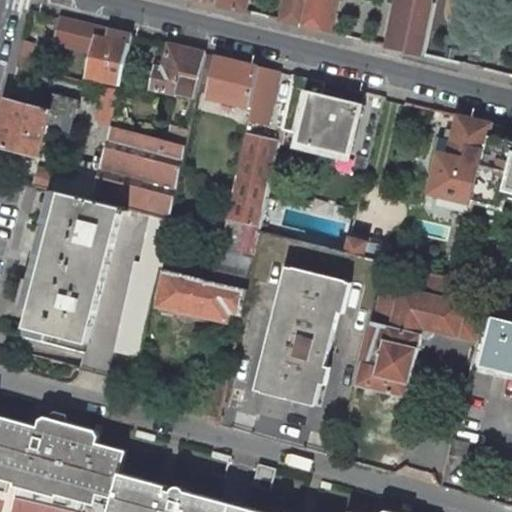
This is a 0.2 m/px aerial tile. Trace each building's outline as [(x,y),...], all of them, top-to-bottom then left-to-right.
[(218,0),(217,5),(247,13),(249,0),(218,0)] [(307,0),(286,0),(282,21),(302,26),(307,0)] [(307,0),(302,26),(325,32),(331,0),(307,0)] [(399,0),(390,47),(424,56),(436,0),(399,0)] [(92,54),(97,35),(99,25),(61,16),(60,18),(54,45),(92,54)] [(109,28),(107,37),(131,43),(133,36),(133,33),(109,28)] [(107,37),(97,35),(92,54),(91,60),(87,80),(120,87),(124,73),(131,43),(107,37)] [(18,63),(39,69),(42,57),(33,55),(35,44),(24,41),(18,63)] [(205,53),(169,45),(163,69),(157,68),(152,88),(188,97),(196,99),(197,91),(205,53)] [(218,57),(205,53),(197,91),(211,94),(218,57)] [(259,67),(218,57),(211,94),(210,99),(249,108),(259,67)] [(278,71),(259,67),(249,108),(252,108),(249,119),(267,123),(278,71)] [(325,83),(294,75),(282,128),(301,133),(299,141),(350,154),(363,104),(323,94),(325,83)] [(120,92),(106,89),(98,118),(101,124),(101,125),(111,128),(103,158),(96,156),(93,165),(80,162),(86,136),(70,132),(69,137),(60,174),(57,191),(61,192),(125,209),(152,216),(170,221),(186,145),(169,141),(113,127),(120,93),(120,92)] [(79,101),(54,94),(50,109),(53,109),(47,131),(69,137),(70,132),(79,101)] [(50,109),(9,98),(0,130),(0,144),(40,155),(47,131),(53,109),(50,109)] [(492,123),(459,115),(449,157),(442,155),(434,191),(465,199),(473,201),(482,165),(489,135),(492,123)] [(189,129),(173,125),(169,141),(186,145),(189,129)] [(249,135),(246,134),(227,218),(255,224),(261,225),(267,198),(276,157),(279,142),(277,141),(249,135)] [(511,141),(489,135),(482,165),(473,201),(503,209),(506,196),(511,197),(511,141)] [(60,174),(42,170),(39,170),(35,185),(37,186),(57,191),(60,174)] [(125,209),(61,192),(61,193),(27,327),(90,344),(124,212),(125,209)] [(136,262),(116,353),(136,356),(140,357),(154,294),(159,270),(161,263),(166,265),(169,253),(169,251),(176,222),(175,222),(170,221),(152,216),(150,222),(141,264),(136,262)] [(368,242),(351,237),(347,253),(364,257),(368,242)] [(368,242),(364,257),(384,262),(388,246),(368,242)] [(169,266),(213,283),(217,264),(169,251),(169,253),(166,265),(169,266)] [(223,253),(220,252),(217,264),(213,283),(247,289),(254,260),(249,258),(223,253)] [(213,283),(169,266),(160,302),(185,308),(184,309),(184,311),(185,315),(188,318),(190,319),(193,320),(196,319),(198,318),(201,316),(202,314),(202,312),(228,318),(231,309),(243,311),(247,289),(213,283)] [(347,282),(286,267),(256,392),(317,406),(347,282)] [(383,281),(373,323),(423,335),(424,330),(478,343),(487,307),(470,303),(474,285),(455,281),(443,278),(425,273),(420,290),(383,281)] [(511,321),(494,317),(482,365),(511,372),(511,321)] [(423,335),(373,323),(358,385),(407,397),(423,335)] [(230,374),(213,369),(203,410),(221,415),(230,374)] [(96,504),(98,501),(113,505),(115,498),(122,471),(128,450),(99,442),(101,435),(98,429),(68,421),(70,413),(58,410),(54,412),(53,417),(47,416),(40,419),(38,426),(0,414),(0,477),(15,482),(14,484),(58,497),(57,501),(69,505),(73,503),(74,498),(96,504)] [(470,443),(454,439),(450,453),(467,457),(470,443)] [(213,456),(231,461),(233,456),(214,450),(213,456)] [(254,485),(272,491),(278,468),(260,463),(254,485)] [(110,511),(231,511),(234,503),(220,498),(189,490),(189,489),(187,486),(186,485),(183,485),(181,485),(178,486),(176,488),(175,490),(169,488),(170,485),(122,471),(115,498),(113,505),(110,511)] [(323,481),(321,487),(331,490),(333,484),(323,481)] [(266,511),(247,506),(234,503),(231,511),(266,511)]
